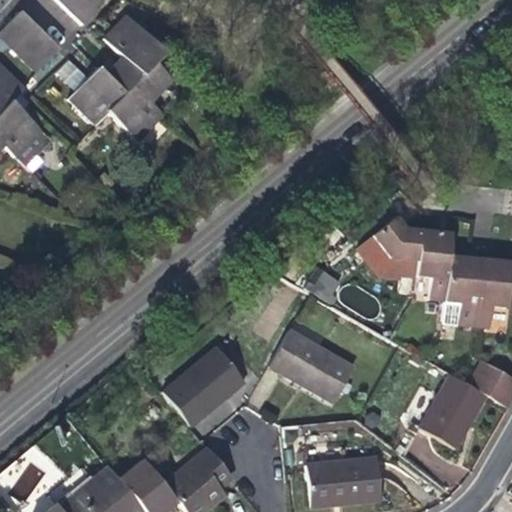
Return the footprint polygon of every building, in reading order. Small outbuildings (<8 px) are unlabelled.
[(98,3),(95,0),(50,0),(57,6),(77,25),(91,11),(98,3)] [(0,28),(0,39),(32,71),(55,48),(18,11),(0,28)] [(63,98),(89,124),(102,111),(115,124),(131,140),(158,114),(144,101),(166,80),(149,63),(161,51),(122,15),(113,25),(100,38),(117,55),(107,66),(100,73),(94,67),(76,85),(63,98)] [(0,147),(12,159),(38,133),(22,117),(9,104),(22,90),(0,68),(0,147)] [(397,284),(397,278),(399,266),(412,268),(415,237),(403,236),(393,223),(353,256),(375,283),(397,284)] [(425,306),(440,307),(444,261),(445,239),(430,238),(415,237),(412,268),(411,280),(411,283),(426,284),(425,306)] [(453,331),(468,332),(475,264),(465,263),(444,261),(440,307),(455,309),(453,331)] [(487,312),(511,314),(511,267),(505,267),(492,266),(475,264),(468,332),(485,334),(487,312)] [(397,278),(411,280),(412,268),(399,266),(397,278)] [(285,334),(264,371),(299,390),(332,407),(352,371),(285,334)] [(157,396),(186,430),(220,402),(240,385),(211,352),(157,396)] [(511,387),(476,367),(469,380),(506,401),(511,391),(511,387)] [(464,427),(479,400),(463,391),(442,379),(412,432),(449,453),(464,427)] [(469,380),(463,391),(479,400),(500,412),(506,401),(469,380)] [(178,511),(203,511),(213,505),(207,498),(214,492),(228,481),(204,452),(159,489),(178,511)] [(303,467),(307,509),(345,505),(377,502),(374,461),(303,467)] [(137,511),(104,472),(87,484),(80,477),(46,504),(50,509),(52,511),(137,511)] [(220,499),(214,492),(207,498),(213,505),(220,499)]
